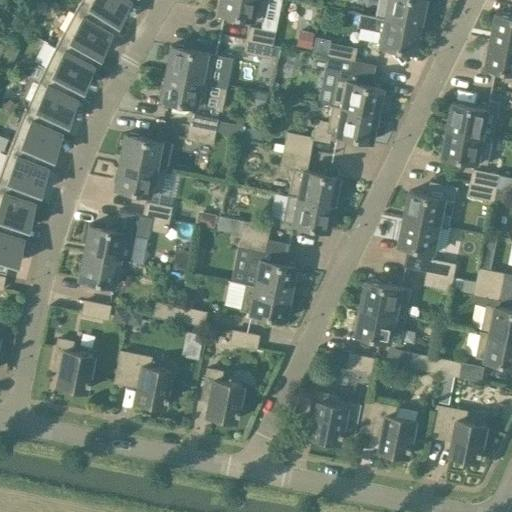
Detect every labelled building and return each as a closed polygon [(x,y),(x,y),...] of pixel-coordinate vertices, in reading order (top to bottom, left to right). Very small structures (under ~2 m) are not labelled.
[(79,0),(73,11),(103,28),(109,20),(117,24),(128,0),(79,0)] [(218,0),(217,11),(262,21),(266,0),(218,0)] [(377,0),(374,16),(419,25),(422,13),(424,13),(425,5),(424,4),(424,0),(377,0)] [(73,11),(55,45),(86,61),(90,53),(99,56),(110,31),(103,28),(73,11)] [(496,12),(491,39),(511,42),(511,15),(510,15),(510,13),(501,11),(501,13),(496,12)] [(419,25),(374,16),(360,13),(357,27),(380,32),(378,44),(400,49),(400,51),(409,52),(409,50),(414,51),(419,25)] [(248,26),(246,39),(271,44),(273,31),(248,26)] [(299,27),(296,44),(311,47),(314,30),(299,27)] [(244,51),(268,56),(271,44),(246,39),(244,51)] [(511,42),(491,39),(488,51),(486,51),(485,59),(486,60),(485,65),(511,70),(511,42)] [(330,43),(327,55),(352,60),(354,48),(330,43)] [(55,45),(38,80),(69,95),(74,86),(82,89),(92,64),(86,61),(55,45)] [(170,45),(165,71),(210,80),(215,54),(170,45)] [(338,70),(331,105),(376,114),(379,102),(380,103),(382,94),(380,94),(382,87),(368,85),(370,77),(372,78),(375,65),(352,60),(327,55),(325,67),(338,70)] [(171,110),(184,112),(191,108),(192,105),(205,107),(210,80),(165,71),(159,98),(172,101),(171,110)] [(70,113),(75,97),(69,95),(38,80),(28,76),(19,97),(28,101),(22,116),(53,129),(54,129),(58,120),(66,123),(70,113)] [(447,128),(484,135),(489,108),(466,104),(467,102),(458,100),(457,102),(452,101),(447,128)] [(376,114),(331,105),(327,122),(321,121),(312,132),(311,137),(287,132),(284,144),(309,149),(311,137),(325,140),(327,132),(357,138),(357,140),(365,141),(366,140),(371,141),(376,114)] [(189,125),(214,130),(242,136),(244,126),(216,120),(216,118),(191,113),(189,125)] [(22,116),(7,152),(39,164),(43,155),(52,157),(60,131),(54,129),(53,129),(22,116)] [(186,137),(211,142),(214,130),(189,125),(186,137)] [(484,135),(447,128),(445,140),(443,140),(441,148),(443,149),(442,154),(487,163),(493,137),(484,135)] [(118,160),(164,169),(166,169),(171,143),(124,133),(118,160)] [(309,149),(284,144),(279,171),(283,176),(291,178),(287,194),(333,203),(335,192),(337,192),(339,183),(337,183),(338,176),(305,170),(309,149)] [(7,152),(0,171),(0,190),(26,200),(30,190),(39,192),(46,166),(39,164),(7,152)] [(113,187),(159,196),(164,169),(118,160),(113,187)] [(473,169),(471,181),(496,186),(498,174),(473,169)] [(469,194),(493,199),(496,186),(471,181),(469,194)] [(440,224),(449,226),(452,214),(443,213),(446,198),(423,193),(423,191),(415,189),(414,191),(409,190),(404,217),(440,224)] [(0,190),(0,230),(15,235),(18,225),(27,228),(33,201),(26,200),(0,190)] [(333,203),(287,194),(282,221),(314,227),(313,229),(322,231),(323,229),(328,230),(333,203)] [(145,201),(143,214),(167,219),(170,206),(145,201)] [(140,226),(165,231),(167,219),(143,214),(140,226)] [(435,251),(440,224),(404,217),(401,229),(400,229),(398,238),(400,238),(398,244),(435,251)] [(241,233),(265,238),(268,226),(243,221),(241,233)] [(82,251),(119,258),(129,260),(134,233),(88,224),(82,251)] [(0,271),(5,272),(8,261),(16,264),(22,237),(15,235),(0,230),(0,271)] [(238,246),(263,251),(265,239),(265,238),(241,233),(238,246)] [(294,272),(295,265),(279,262),(281,254),(285,255),(287,243),(265,239),(263,251),(261,259),(253,257),(248,260),(243,283),(244,283),(290,292),(292,281),(294,281),(295,272),(294,272)] [(77,277),(114,285),(119,258),(82,251),(77,277)] [(428,271),(452,276),(455,263),(430,258),(428,271)] [(477,280),(502,285),(504,273),(480,268),(477,280)] [(425,283),(450,288),(452,276),(428,271),(425,283)] [(361,306),(406,315),(412,289),(380,282),(380,280),(371,279),(371,280),(366,279),(361,306)] [(502,285),(477,280),(475,292),(487,295),(499,297),(502,285)] [(290,292),(244,283),(239,310),(270,316),(270,318),(279,320),(279,318),(284,319),(290,292)] [(487,295),(486,303),(498,305),(499,297),(487,295)] [(82,313),(106,318),(109,305),(84,300),(82,313)] [(153,314),(178,319),(180,306),(156,301),(153,314)] [(511,308),(498,305),(486,303),(480,330),(511,336),(511,308)] [(178,319),(202,324),(205,311),(180,306),(178,319)] [(406,315),(361,306),(358,318),(356,318),(355,327),(356,327),(355,333),(401,342),(406,315)] [(230,342),(255,347),(257,335),(233,330),(230,342)] [(511,336),(480,330),(475,356),(507,363),(507,365),(511,365),(511,336)] [(56,384),(85,390),(92,354),(70,350),(72,341),(57,338),(51,368),(59,370),(56,384)] [(150,356),(120,350),(114,381),(136,385),(134,399),(151,403),(150,405),(159,406),(160,405),(163,405),(170,370),(148,365),(150,356)] [(409,365),(434,369),(436,357),(412,352),(409,365)] [(348,365),(372,370),(375,358),(350,353),(348,365)] [(434,369),(458,374),(461,362),(436,357),(434,369)] [(221,370),(207,368),(201,398),(208,399),(205,414),(222,417),(222,419),(231,421),(231,419),(234,419),(242,384),(219,380),(221,370)] [(440,388),(438,400),(448,402),(450,390),(440,388)] [(333,393),(314,389),(308,419),(315,421),(312,435),(341,441),(344,428),(356,431),(362,402),(334,397),(335,394),(333,393)] [(396,405),(366,399),(360,430),(383,434),(380,449),(397,452),(397,454),(405,456),(406,454),(409,455),(416,419),(394,415),(396,405)] [(467,410),(437,404),(431,434),(453,439),(450,453),(468,457),(467,459),(476,460),(476,459),(480,459),(487,424),(465,419),(467,410)]
